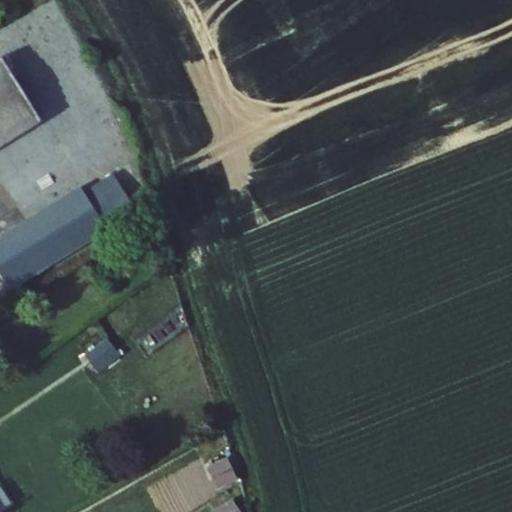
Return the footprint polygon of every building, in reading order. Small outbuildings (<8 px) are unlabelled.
[(0,59),(0,149),(39,125),(1,59),(0,59)] [(110,176),(81,195),(77,190),(0,241),(0,277),(11,294),(105,231),(100,224),(129,205),(110,176)] [(107,340),(86,357),(100,374),(120,357),(107,340)] [(217,491),(238,482),(227,458),(206,468),(217,491)] [(241,511),(233,499),(212,511),(211,511),(241,511)]
